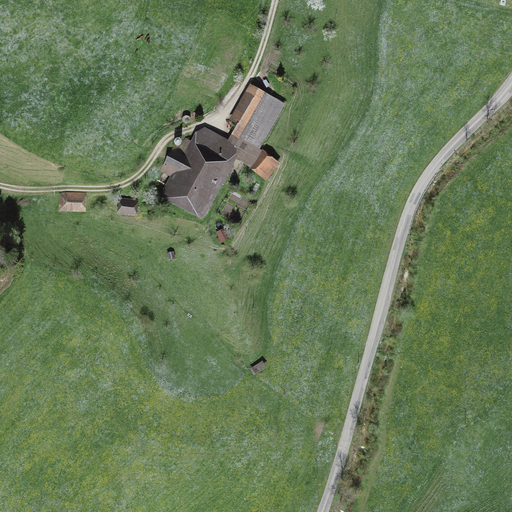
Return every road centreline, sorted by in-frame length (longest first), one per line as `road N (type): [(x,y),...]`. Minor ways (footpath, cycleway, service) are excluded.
road 1 (unclassified): [(323,511),(414,196),(511,83)]
road 2 (track): [(0,188),(109,189),(138,176),(165,144),(220,119),(246,91),(277,0)]
